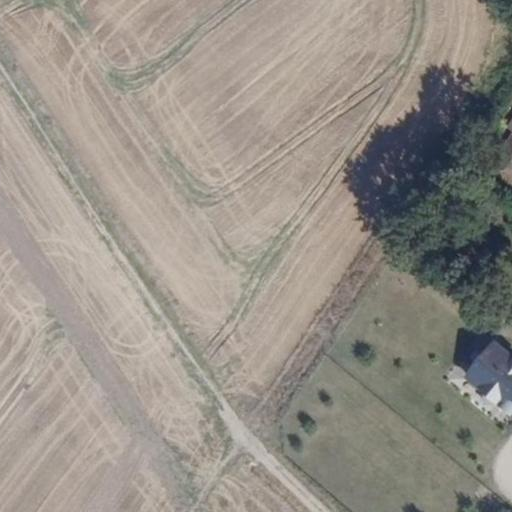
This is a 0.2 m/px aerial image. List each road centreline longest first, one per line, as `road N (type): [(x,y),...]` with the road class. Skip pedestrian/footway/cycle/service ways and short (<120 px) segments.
road 1 (track): [(0,83),(240,442),(316,511)]
road 2 (track): [(511,69),(240,442)]
